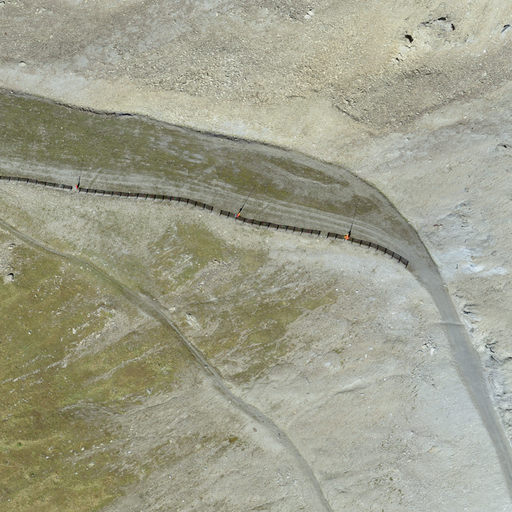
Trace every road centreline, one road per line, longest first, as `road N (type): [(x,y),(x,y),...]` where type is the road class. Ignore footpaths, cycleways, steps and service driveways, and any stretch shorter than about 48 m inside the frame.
road 1 (track): [(511,463),(409,231),(133,164),(0,144)]
road 2 (track): [(333,511),(275,423),(131,290),(0,217)]
